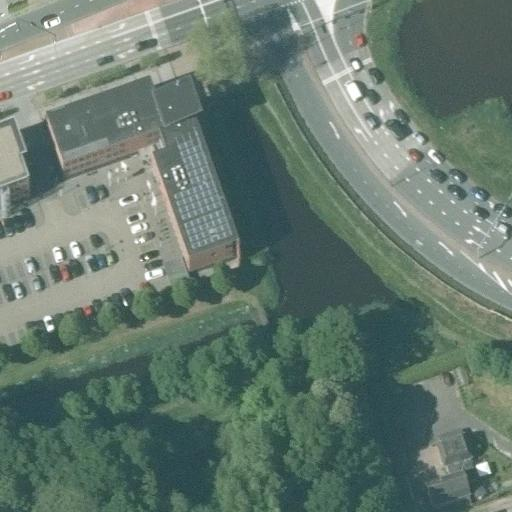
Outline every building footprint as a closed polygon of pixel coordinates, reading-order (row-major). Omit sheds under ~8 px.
[(160,123),(150,96),(46,132),(63,182),(160,149),(166,168),(152,173),(189,277),(237,261),(239,267),(240,266),(187,114),(160,123)] [(0,211),(29,202),(9,145),(0,148),(0,211)] [(163,269),(169,284),(171,291),(187,285),(180,263),(163,269)] [(460,434),(437,442),(438,447),(462,439),(460,434)] [(449,482),(425,490),(432,511),(469,500),(465,489),(476,484),(469,463),(471,463),(463,438),(462,439),(438,447),(435,448),(443,473),(446,472),(449,482)]
